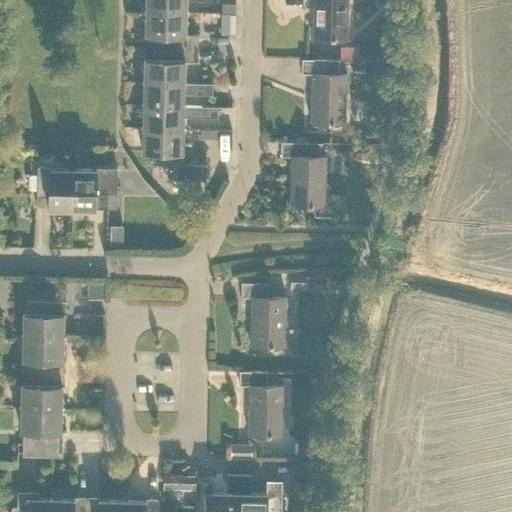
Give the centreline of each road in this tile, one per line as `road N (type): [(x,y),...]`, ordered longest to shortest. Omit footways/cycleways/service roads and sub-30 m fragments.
road 1 (residential): [(194,270),(248,172),(252,0)]
road 2 (residential): [(192,319),(119,317),(117,444),(190,444)]
road 3 (track): [(203,257),(322,246),(425,254)]
road 4 (residential): [(0,265),(194,270)]
road 5 (residential): [(190,444),(192,319)]
